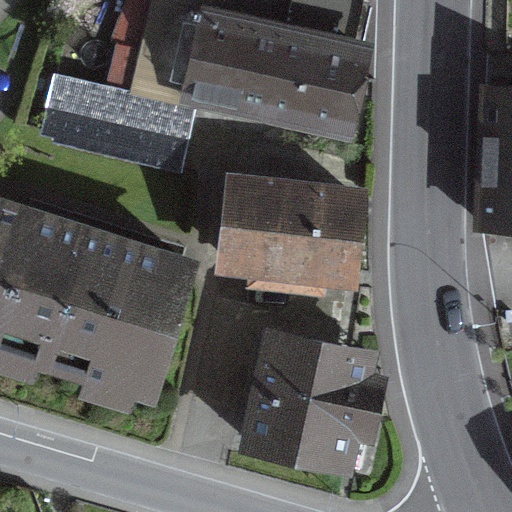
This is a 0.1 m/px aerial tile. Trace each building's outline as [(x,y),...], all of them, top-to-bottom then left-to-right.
[(351,44),(361,0),(127,0),(113,40),(142,47),(131,96),(57,79),(45,129),(59,132),(57,140),(177,168),(194,91),(344,126),(362,47),(351,44)] [(511,87),(486,86),(481,223),(511,224),(511,87)] [(235,183),(226,257),(253,260),(251,280),(321,288),(324,268),(349,271),(357,197),(235,183)] [(0,341),(146,387),(185,261),(0,203),(0,341)] [(248,442),(345,463),(353,427),(368,430),(379,377),(332,367),(337,345),(272,331),(248,442)]
